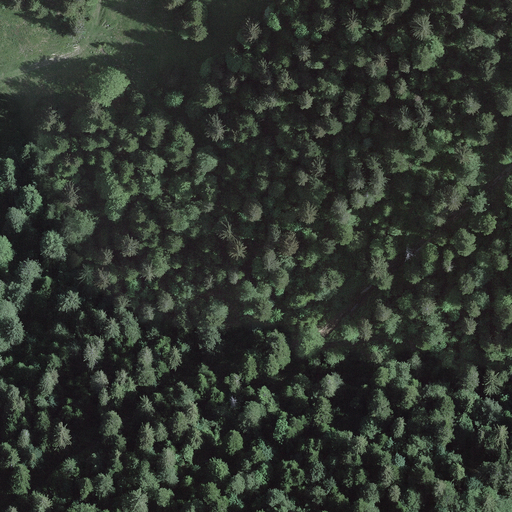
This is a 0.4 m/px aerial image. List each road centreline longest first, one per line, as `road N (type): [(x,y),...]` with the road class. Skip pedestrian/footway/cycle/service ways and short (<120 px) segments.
road 1 (track): [(240,511),(314,436),(401,365),(414,347),(409,337),(390,333),(215,366),(181,381),(1,511)]
road 2 (track): [(157,511),(345,311),(511,162)]
road 3 (track): [(215,366),(296,305),(374,285)]
